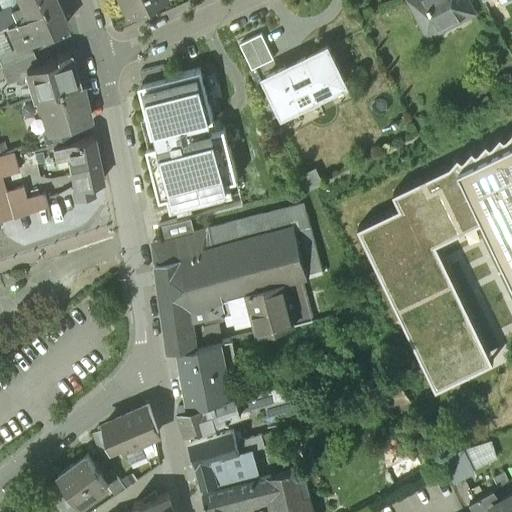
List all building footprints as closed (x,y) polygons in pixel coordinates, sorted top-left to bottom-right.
[(56,0),(17,18),(6,23),(16,45),(16,46),(28,40),(67,23),(56,0)] [(56,0),(19,0),(21,2),(11,6),(12,7),(17,18),(56,0)] [(120,0),(127,14),(155,0),(120,0)] [(466,0),(409,0),(425,31),(471,8),(466,0)] [(0,12),(0,25),(6,23),(17,18),(12,7),(0,12)] [(274,57),(262,32),(240,42),(252,67),(274,57)] [(16,45),(0,52),(0,62),(1,65),(34,52),(28,40),(16,46),(16,45)] [(344,81),(327,46),(326,46),(266,75),(283,111),(303,101),(297,89),(308,83),(314,96),(344,81)] [(34,52),(1,65),(8,81),(27,74),(25,68),(39,64),(34,52)] [(39,64),(25,68),(27,74),(34,98),(78,84),(69,52),(57,55),(58,58),(39,64)] [(163,64),(140,70),(143,82),(166,76),(163,64)] [(214,118),(201,67),(166,76),(143,82),(139,83),(152,133),(156,132),(159,143),(147,146),(160,197),(168,195),(171,209),(233,193),(230,180),(237,178),(224,126),(222,127),(220,116),(214,118)] [(78,84),(34,98),(39,115),(42,114),(47,129),(47,131),(71,123),(86,119),(81,104),(84,98),(82,87),(78,84)] [(71,123),(47,131),(47,129),(43,130),(48,147),(51,147),(76,140),(71,123)] [(358,224),(437,386),(463,373),(459,366),(490,351),(437,240),(483,218),(511,277),(511,129),(507,135),(504,136),(501,133),(493,141),(490,143),(486,140),(478,149),(476,150),(473,146),(465,155),(462,156),(459,153),(450,162),(393,190),(400,204),(358,224)] [(76,140),(51,147),(53,156),(65,153),(73,186),(102,180),(93,136),(76,140)] [(0,173),(18,168),(13,149),(0,152),(0,173)] [(23,185),(5,190),(12,217),(46,206),(44,191),(26,196),(23,185)] [(322,271),(307,213),(303,214),(300,203),(152,242),(155,262),(294,225),(307,274),(322,271)] [(294,225),(155,262),(158,276),(167,350),(176,348),(196,345),(196,344),(194,331),(191,306),(300,278),(307,276),(307,274),(294,225)] [(300,278),(191,306),(194,331),(203,329),(202,324),(227,318),(225,311),(252,304),(259,331),(305,322),(298,295),(304,293),(300,278)] [(232,338),(196,344),(196,345),(176,348),(187,405),(233,395),(229,373),(239,371),(232,338)] [(259,388),(236,395),(241,407),(262,401),(259,388)] [(187,405),(178,408),(186,431),(207,424),(206,422),(241,409),(241,407),(236,395),(233,395),(187,405)] [(149,404),(104,424),(112,447),(122,442),(130,462),(146,456),(145,453),(156,449),(154,434),(158,433),(149,404)] [(234,430),(190,443),(196,464),(211,460),(209,454),(223,450),(224,455),(240,451),(237,441),(234,430)] [(257,435),(237,441),(240,451),(248,448),(259,445),(257,435)] [(248,448),(240,451),(242,462),(243,468),(251,466),(248,448)] [(474,472),(463,448),(442,455),(455,481),(474,472)] [(240,451),(224,455),(223,450),(209,454),(211,460),(196,464),(202,486),(218,483),(215,473),(240,465),(242,462),(240,451)] [(86,454),(58,475),(59,477),(75,498),(89,488),(92,492),(104,484),(107,482),(102,475),(86,454)] [(308,511),(298,468),(204,492),(209,511),(228,511),(226,507),(271,495),(275,511),(308,511)] [(111,469),(102,475),(107,482),(104,484),(114,496),(125,488),(111,469)] [(503,471),(494,476),(499,484),(508,479),(503,471)] [(59,479),(48,487),(47,486),(46,487),(64,511),(73,511),(81,506),(75,498),(59,477),(58,478),(59,479)] [(492,488),(470,500),(475,511),(484,511),(494,507),(492,502),(498,499),(492,488)] [(511,511),(511,492),(498,499),(492,502),(494,507),(496,511),(511,511)] [(173,511),(168,493),(133,503),(136,511),(135,511),(173,511)]
